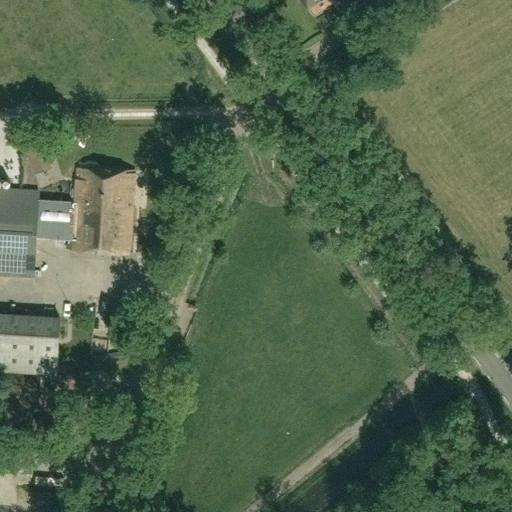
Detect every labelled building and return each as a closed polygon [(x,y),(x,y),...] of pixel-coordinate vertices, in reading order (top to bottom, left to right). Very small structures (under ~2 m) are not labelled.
[(303,0),(314,15),(336,0),(303,0)] [(414,13),(408,17),(411,22),(417,18),(414,13)] [(23,143),(27,155),(45,148),(41,137),(23,143)] [(78,168),(75,202),(73,234),(72,250),(127,255),(134,172),(78,168)] [(73,234),(75,202),(38,200),(38,191),(0,188),(0,273),(34,276),(36,232),(73,234)] [(0,313),(0,369),(56,373),(60,317),(0,313)]
